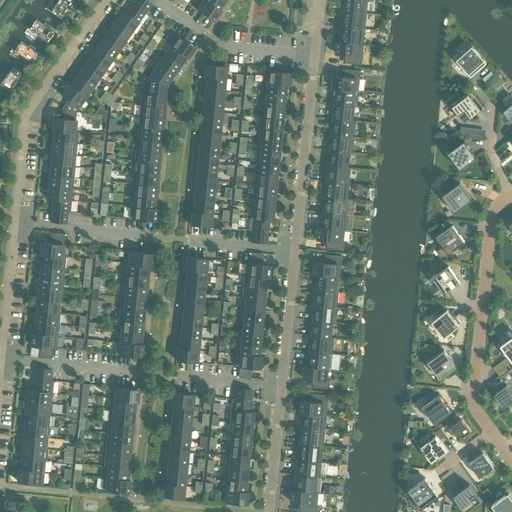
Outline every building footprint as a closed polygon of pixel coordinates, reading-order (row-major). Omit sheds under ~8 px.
[(56,16),(60,18),(73,0),(72,0),(58,0),(51,11),(56,16)] [(145,0),(135,0),(126,14),(137,22),(151,3),(145,0)] [(220,11),(204,0),(203,0),(197,9),(213,20),(220,11)] [(224,0),(204,0),(220,11),(220,10),(219,9),(225,0),(224,0)] [(342,0),(341,11),(367,13),(368,0),(342,0)] [(123,11),(116,21),(131,31),(137,22),(126,14),(123,11)] [(341,11),(340,26),(365,29),(367,13),(341,11)] [(29,29),(47,42),(54,32),(36,20),(29,29)] [(116,21),(110,30),(124,41),(131,31),(116,21)] [(338,42),(360,44),(364,44),(365,29),(340,26),(338,42)] [(110,30),(103,40),(118,50),(124,41),(110,30)] [(175,34),(168,43),(187,57),(194,47),(175,34)] [(103,40),(97,49),(111,59),(118,50),(103,40)] [(14,51),(32,63),(39,53),(21,41),(14,51)] [(360,44),(338,42),(336,54),(346,55),(346,62),(345,62),(345,63),(362,65),(364,44),(360,44)] [(171,46),(165,55),(179,65),(186,56),(187,57),(168,43),(168,44),(171,46)] [(456,60),(471,77),(487,63),(472,46),(456,60)] [(97,49),(90,58),(105,69),(111,59),(97,49)] [(165,55),(158,64),(173,75),(179,65),(165,55)] [(90,58),(83,68),(98,78),(105,69),(90,58)] [(206,65),(205,76),(225,78),(226,67),(224,66),(225,63),(219,63),(219,66),(206,65)] [(158,64),(152,74),(165,83),(168,80),(169,81),(173,75),(158,64)] [(0,83),(0,84),(9,91),(22,73),(12,66),(0,83)] [(83,68),(77,77),(92,87),(98,78),(83,68)] [(269,71),(267,83),(287,85),(288,73),(276,72),(276,69),(270,68),(270,71),(269,71)] [(487,82),(496,75),(490,68),(485,72),(486,73),(482,77),(487,82)] [(334,76),(333,88),(359,91),(361,71),(344,69),(344,70),(345,70),(344,77),(334,76)] [(141,92),(141,93),(166,95),(167,88),(165,88),(165,84),(165,83),(152,74),(149,78),(148,82),(144,81),(143,93),(141,92)] [(207,77),(206,88),(224,90),(225,78),(205,76),(205,77),(207,77)] [(495,89),(503,82),(504,82),(499,76),(498,76),(490,83),(495,89)] [(69,85),(85,97),(92,87),(77,77),(71,86),(69,85)] [(262,82),(261,93),(284,96),(285,85),(287,85),(267,83),(262,82)] [(65,108),(65,109),(68,112),(76,112),(76,109),(85,97),(69,85),(62,95),(70,101),(65,108)] [(206,88),(204,99),(222,101),(224,90),(206,88)] [(334,89),(332,104),(357,106),(359,91),(333,88),(334,89)] [(141,93),(140,104),(164,107),(164,102),(166,103),(166,95),(141,93)] [(284,96),(261,93),(261,94),(266,94),(265,105),(283,107),(284,96)] [(468,95),(454,105),(452,107),(458,115),(464,123),(471,117),(480,111),(473,102),(468,95)] [(204,99),(203,111),(221,112),(222,101),(204,99)] [(139,115),(139,116),(164,118),(165,111),(164,111),(164,107),(140,104),(140,105),(144,105),(143,116),(139,115)] [(332,104),(331,119),(356,122),(356,121),(352,121),(353,106),(357,107),(357,106),(332,104)] [(265,105),(264,117),(282,118),(283,107),(265,105)] [(94,114),(94,115),(105,116),(105,111),(99,107),(94,114)] [(54,118),(52,130),(78,132),(74,132),(76,112),(68,112),(65,109),(64,119),(54,118)] [(203,111),(202,122),(220,124),(221,112),(203,111)] [(139,116),(138,127),(162,129),(162,125),(163,125),(164,118),(139,116)] [(259,127),(259,128),(281,130),(282,118),(264,117),(263,128),(259,127)] [(331,119),(329,135),(354,137),(356,122),(331,119)] [(202,122),(201,133),(219,135),(220,124),(202,122)] [(137,138),(162,141),(163,134),(161,134),(162,129),(138,127),(137,138)] [(461,127),(460,135),(475,137),(476,129),(461,127)] [(259,128),(258,139),(280,141),(281,130),(259,128)] [(53,134),(52,141),(77,144),(78,132),(52,130),(54,131),(54,134),(53,134)] [(201,133),(200,145),(218,146),(219,135),(201,133)] [(329,135),(328,150),(353,153),(354,137),(329,135)] [(137,138),(136,150),(159,152),(160,148),(161,148),(162,141),(137,138)] [(280,141),(258,139),(257,150),(279,153),(280,141)] [(52,149),(52,153),(76,155),(77,144),(52,141),(51,148),(52,149)] [(476,157),(464,141),(448,153),(460,169),(476,157)] [(200,145),(199,156),(217,158),(218,146),(200,145)] [(134,161),(138,161),(160,163),(160,156),(159,156),(159,152),(136,150),(134,161)] [(257,150),(255,162),(277,164),(279,153),(257,150)] [(328,150),(326,166),(351,168),(347,167),(349,153),(353,153),(328,150)] [(50,157),(50,164),(75,166),(76,155),(52,153),(52,157),(50,157)] [(199,156),(198,167),(216,169),(217,158),(199,156)] [(133,172),(157,175),(158,170),(159,171),(160,163),(138,161),(137,172),(133,172)] [(255,162),(254,173),(276,175),(277,164),(255,162)] [(50,164),(49,171),(50,171),(50,175),(74,178),(75,166),(50,164)] [(326,166),(324,181),(350,184),(351,168),(326,166)] [(198,167),(197,179),(214,180),(216,169),(198,167)] [(133,172),(132,184),(157,186),(158,179),(157,179),(157,175),(133,172)] [(254,173),(253,184),(275,187),(276,175),(254,173)] [(48,180),(47,187),(73,189),(74,178),(50,175),(49,180),(48,180)] [(197,179),(195,190),(213,192),(214,180),(197,179)] [(324,181),(323,197),(348,199),(350,184),(324,181)] [(460,183),(442,196),(455,212),(472,200),(471,199),(460,184),(460,183)] [(157,193),(157,186),(132,184),(131,195),(155,197),(155,193),(157,193)] [(253,184),(252,196),(274,198),(275,187),(253,184)] [(48,194),(47,198),(71,201),(73,189),(47,187),(47,194),(48,194)] [(195,190),(194,201),(212,203),(213,192),(195,190)] [(131,195),(130,206),(156,209),(155,208),(156,202),(154,202),(155,197),(131,195)] [(256,197),(255,207),(273,209),(274,198),(252,196),(256,197)] [(323,197),(321,212),(346,215),(348,199),(323,197)] [(71,201),(47,198),(47,199),(53,199),(51,222),(65,223),(66,212),(70,212),(71,201)] [(191,212),(191,213),(211,215),(212,203),(194,201),(193,212),(191,212)] [(156,209),(130,206),(129,218),(155,221),(156,209)] [(250,218),(272,221),(273,209),(255,207),(254,218),(250,218)] [(321,212),(320,227),(345,230),(346,215),(321,212)] [(211,215),(191,213),(190,224),(210,226),(211,215)] [(272,221),(250,218),(249,230),(253,231),(252,242),(266,243),(268,221),(272,221)] [(465,241),(460,235),(458,232),(453,225),(437,237),(443,246),(438,251),(443,257),(449,253),(452,250),(465,241)] [(345,230),(320,227),(319,227),(318,240),(328,241),(327,248),(326,249),(343,250),(345,230)] [(41,243),(40,254),(66,257),(62,256),(64,234),(52,233),(51,244),(41,243)] [(125,251),(124,263),(150,265),(151,254),(125,251)] [(245,263),(244,275),(268,277),(269,265),(259,264),(260,254),(261,254),(250,252),(249,263),(245,263)] [(41,262),(41,266),(65,268),(66,257),(40,254),(40,255),(41,255),(40,262),(41,262)] [(316,262),(315,273),(340,276),(342,256),(326,255),(325,263),(316,262)] [(187,257),(186,269),(205,271),(206,259),(187,257)] [(124,263),(123,274),(147,276),(147,272),(149,272),(149,266),(150,266),(150,265),(124,263)] [(39,270),(38,277),(63,280),(65,268),(41,266),(40,270),(39,270)] [(449,266),(439,273),(432,278),(444,294),(460,283),(449,266)] [(187,270),(186,280),(204,282),(205,271),(186,269),(187,270)] [(315,274),(314,289),(339,291),(340,276),(315,273),(314,274),(315,274)] [(123,274),(122,285),(147,288),(148,281),(147,281),(147,276),(123,274)] [(244,275),(243,286),(265,288),(266,277),(268,278),(268,277),(244,275)] [(39,284),(39,289),(62,291),(63,280),(38,277),(38,284),(39,284)] [(186,280),(185,292),(203,294),(204,282),(186,280)] [(123,297),(145,299),(145,295),(146,295),(147,288),(122,285),(122,286),(128,286),(127,297),(123,297)] [(242,298),(246,298),(264,300),(265,288),(243,286),(242,298)] [(37,293),(36,300),(61,302),(62,291),(39,289),(38,293),(37,293)] [(314,289),(312,304),(337,307),(339,291),(314,289)] [(185,292),(184,303),(202,305),(203,294),(185,292)] [(123,297),(122,308),(145,311),(146,304),(144,304),(145,299),(123,297)] [(241,308),(241,309),(263,311),(264,300),(246,298),(245,309),(241,308)] [(37,307),(36,311),(60,314),(60,313),(56,313),(57,302),(61,303),(61,302),(36,300),(35,307),(37,307)] [(184,303),(183,314),(201,316),(202,305),(184,303)] [(312,304),(311,320),(336,322),(337,307),(312,304)] [(122,308),(120,320),(142,322),(143,318),(144,318),(145,311),(122,308)] [(241,309),(240,320),(262,322),(263,311),(241,309)] [(34,315),(34,322),(59,325),(60,314),(36,311),(36,316),(34,315)] [(447,312),(431,324),(443,340),(459,328),(447,312)] [(183,314),(182,326),(200,328),(201,316),(183,314)] [(120,320),(119,331),(143,333),(143,326),(142,326),(142,322),(120,320)] [(244,321),(243,332),(260,334),(262,322),(240,320),(240,321),(244,321)] [(311,320),(309,335),(330,337),(331,324),(335,325),(336,322),(311,320)] [(32,333),(32,334),(58,336),(59,325),(34,322),(33,330),(34,330),(34,334),(32,333)] [(182,326),(181,337),(199,339),(200,328),(182,326)] [(118,342),(142,345),(142,344),(140,344),(141,340),(142,341),(143,333),(119,331),(123,332),(122,342),(118,342)] [(243,332),(241,343),(259,345),(260,334),(243,332)] [(58,336),(32,334),(31,346),(41,347),(40,357),(39,357),(52,359),(53,348),(57,348),(58,336)] [(309,335),(307,351),(333,353),(334,338),(330,338),(330,337),(309,335)] [(178,348),(197,350),(199,339),(181,337),(180,348),(178,348)] [(511,337),(500,346),(511,362),(511,337)] [(142,345),(118,342),(117,354),(141,357),(142,345)] [(236,354),(260,357),(260,356),(258,356),(259,345),(241,343),(240,354),(236,354)] [(197,350),(178,348),(177,360),(196,362),(197,350)] [(428,362),(439,378),(456,367),(444,350),(428,362)] [(306,366),(327,368),(331,369),(333,353),(307,351),(306,366)] [(260,357),(236,354),(235,366),(239,366),(238,377),(248,378),(249,378),(248,378),(249,367),(259,368),(260,357)] [(503,360),(499,363),(505,371),(509,368),(503,360)] [(327,368),(306,366),(305,366),(304,379),(314,380),(313,387),(313,388),(329,389),(330,381),(326,380),(327,368)] [(28,390),(52,393),(53,381),(49,381),(50,370),(36,368),(34,390),(28,390)] [(511,402),(511,392),(507,385),(493,395),(503,409),(511,402)] [(112,387),(111,399),(137,401),(138,389),(112,387)] [(232,399),(231,410),(249,412),(251,390),(237,388),(236,399),(232,399)] [(27,394),(26,401),(51,404),(52,393),(28,390),(28,395),(27,394)] [(173,393),(172,405),(192,407),(193,395),(173,393)] [(302,401),(301,412),(326,415),(328,395),(312,394),(312,402),(302,401)] [(422,407),(434,424),(450,411),(438,395),(422,407)] [(109,410),(135,412),(135,405),(134,405),(134,401),(136,402),(137,401),(111,399),(110,410),(109,410)] [(27,409),(26,413),(50,415),(46,415),(47,404),(51,404),(26,401),(25,409),(27,409)] [(174,405),(173,416),(191,418),(192,407),(172,405),(174,405)] [(109,410),(107,421),(108,421),(132,424),(133,419),(134,420),(135,412),(109,410)] [(231,410),(229,422),(251,424),(253,412),(249,412),(231,410)] [(301,413),(300,428),(325,430),(326,415),(301,412),(301,413)] [(24,417),(24,424),(49,427),(50,415),(26,413),(26,417),(24,417)] [(173,416),(172,428),(190,429),(191,418),(173,416)] [(458,441),(470,432),(461,419),(448,428),(458,441)] [(108,421),(107,433),(132,435),(133,428),(132,428),(132,424),(108,421)] [(233,423),(232,434),(250,435),(251,424),(229,422),(233,423)] [(24,431),(24,436),(48,438),(49,427),(24,424),(23,431),(24,431)] [(172,428),(171,439),(188,441),(190,429),(172,428)] [(300,428),(298,443),(323,446),(325,430),(300,428)] [(107,433),(106,444),(130,446),(130,442),(132,442),(132,435),(107,433)] [(227,444),(227,445),(249,447),(250,435),(232,434),(231,445),(227,444)] [(22,440),(21,447),(46,449),(48,438),(24,436),(23,440),(22,440)] [(432,462),(446,451),(435,437),(421,448),(432,462)] [(171,439),(169,450),(187,452),(188,441),(171,439)] [(298,443),(297,459),(322,461),(323,446),(298,443)] [(106,444),(105,455),(130,458),(131,451),(130,451),(130,446),(106,444)] [(227,445),(226,456),(248,458),(249,447),(227,445)] [(22,454),(22,458),(45,461),(45,460),(46,460),(47,450),(46,450),(46,449),(21,447),(21,454),(22,454)] [(169,450),(168,462),(186,463),(187,452),(169,450)] [(483,453),(475,459),(469,464),(480,478),(494,467),(483,453)] [(105,455),(104,467),(128,469),(128,465),(129,465),(130,458),(105,455)] [(226,456),(225,467),(247,469),(248,458),(226,456)] [(18,469),(44,472),(45,461),(22,458),(21,463),(20,462),(19,469),(18,469)] [(297,459),(295,474),(320,477),(322,461),(297,459)] [(168,462),(167,473),(185,475),(186,463),(168,462)] [(104,467),(103,478),(129,481),(129,480),(128,480),(129,473),(127,473),(128,469),(104,467)] [(224,479),(228,479),(246,481),(247,469),(225,467),(224,479)] [(44,472),(18,469),(17,481),(32,483),(32,486),(37,486),(38,483),(43,484),(44,472)] [(164,484),(184,486),(185,475),(167,473),(166,484),(164,484)] [(295,474),(294,490),(315,492),(316,477),(320,478),(320,477),(295,474)] [(129,481),(103,478),(107,479),(106,490),(107,490),(107,493),(112,494),(112,491),(127,492),(129,481)] [(431,500),(438,495),(433,488),(433,489),(431,487),(431,486),(425,478),(419,482),(408,490),(422,509),(420,510),(420,511),(429,504),(439,497),(439,496),(432,501),(431,500)] [(228,479),(227,490),(246,492),(245,492),(246,481),(228,479)] [(184,486),(164,484),(163,496),(176,497),(175,500),(181,501),(181,498),(183,498),(184,486)] [(465,511),(481,501),(469,484),(453,496),(464,511),(465,511)] [(324,494),(334,494),(335,487),(324,486),(324,494)] [(246,492),(227,490),(226,502),(227,502),(227,505),(232,506),(232,503),(245,504),(246,492)] [(315,492),(294,490),(293,490),(292,502),(301,503),(300,511),(316,511),(319,493),(315,492)] [(492,505),(496,511),(511,511),(511,500),(508,494),(506,495),(505,495),(492,505)]
